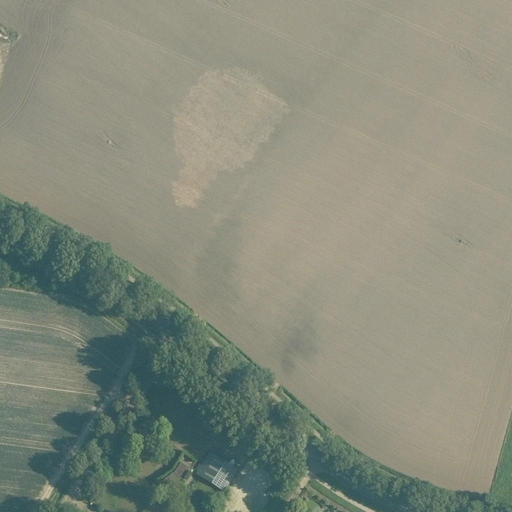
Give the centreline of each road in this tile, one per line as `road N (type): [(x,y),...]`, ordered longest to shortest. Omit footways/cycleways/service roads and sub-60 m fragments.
road 1 (unclassified): [(63,511),(175,332)]
road 2 (tertiary): [(175,332),(75,262),(0,226)]
road 3 (tertiary): [(319,455),(175,332)]
